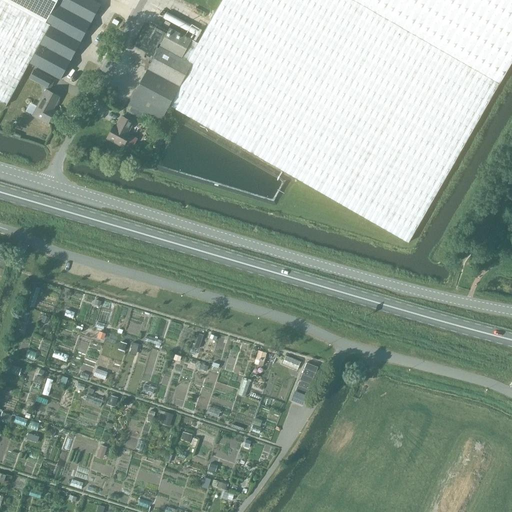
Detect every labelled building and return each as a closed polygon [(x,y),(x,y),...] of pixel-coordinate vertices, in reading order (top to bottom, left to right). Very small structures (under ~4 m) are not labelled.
[(0,0),(0,101),(7,105),(30,63),(50,25),(1,0),(0,0)] [(1,0),(50,25),(30,63),(61,79),(101,5),(91,0),(1,0)] [(349,0),(222,0),(198,43),(194,50),(189,46),(182,58),(192,63),(170,106),(409,243),(500,84),(496,82),(494,85),(349,0)] [(511,0),(349,0),(494,85),(496,82),(511,54),(511,0)] [(172,7),(168,15),(200,30),(203,23),(172,7)] [(170,28),(160,46),(182,58),(189,46),(194,50),(198,43),(170,28)] [(192,63),(182,58),(160,46),(129,105),(161,122),(170,106),(192,63)] [(48,87),(52,80),(34,70),(30,77),(48,87)] [(52,116),(50,115),(59,98),(46,91),(32,117),(47,125),(52,116)] [(114,125),(107,139),(124,147),(132,151),(138,138),(131,134),(131,133),(129,132),(134,123),(122,116),(117,126),(114,125)] [(32,300),(37,303),(45,282),(39,280),(32,300)] [(68,311),(75,314),(78,306),(71,303),(68,311)] [(101,316),(99,323),(107,326),(109,318),(101,316)] [(64,329),(78,336),(83,327),(69,319),(64,329)] [(200,333),(195,348),(198,349),(203,335),(200,333)] [(247,369),(251,343),(238,341),(234,367),(247,369)] [(286,358),(301,364),(305,356),(290,349),(286,358)] [(259,350),(255,363),(263,366),(267,353),(259,350)] [(191,359),(189,365),(195,367),(197,361),(191,359)] [(307,362),(293,397),(304,401),(318,366),(307,362)] [(100,363),(98,370),(110,373),(112,367),(100,363)] [(9,364),(7,371),(19,375),(21,368),(9,364)] [(61,375),(58,382),(66,385),(68,377),(61,375)] [(147,384),(155,387),(158,381),(149,378),(147,384)] [(111,394),(109,401),(116,404),(118,397),(111,394)] [(222,410),(224,403),(213,400),(211,406),(222,410)] [(150,410),(147,420),(153,421),(156,412),(150,410)] [(166,412),(162,423),(170,425),(173,414),(166,412)] [(2,413),(1,418),(10,421),(12,416),(2,413)] [(274,429),(277,419),(269,417),(267,427),(274,429)] [(255,418),(253,424),(260,427),(262,421),(255,418)] [(184,431),(181,439),(190,442),(193,434),(184,431)] [(105,437),(102,444),(108,446),(110,440),(105,437)] [(272,446),(255,441),(251,455),(267,461),(272,446)] [(125,456),(123,463),(130,464),(134,445),(124,442),(121,455),(125,456)] [(101,445),(99,451),(105,454),(107,447),(101,445)] [(210,463),(208,469),(215,472),(217,466),(210,463)] [(203,476),(201,484),(208,486),(211,479),(203,476)] [(150,503),(152,497),(143,494),(141,500),(150,503)]
